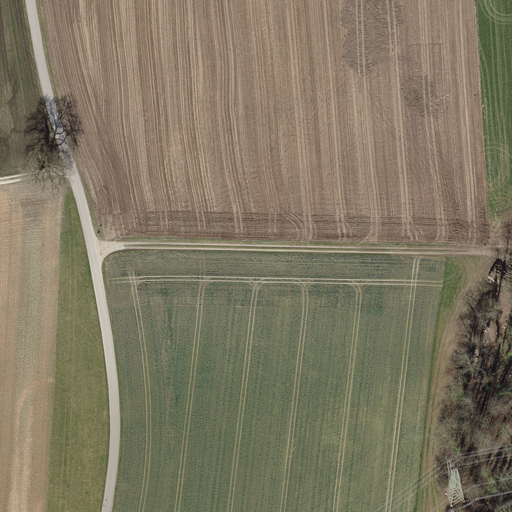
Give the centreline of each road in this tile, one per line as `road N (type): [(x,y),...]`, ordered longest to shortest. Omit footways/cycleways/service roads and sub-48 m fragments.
road 1 (residential): [(31,0),(37,72),(83,208),(107,333),(115,420),(106,511)]
road 2 (track): [(471,253),(93,249)]
